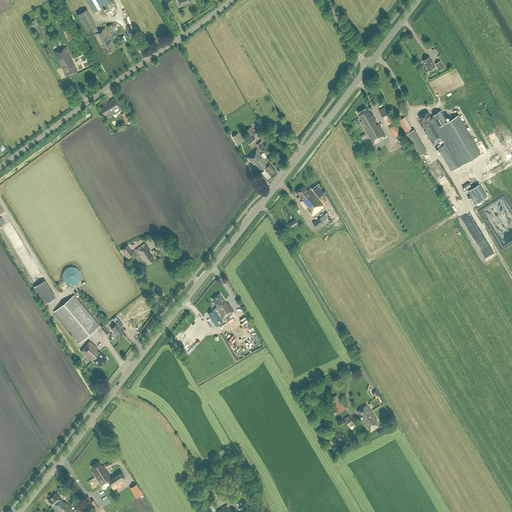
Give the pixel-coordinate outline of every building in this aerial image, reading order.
[(86,0),(93,11),(109,3),(107,0),(86,0)] [(92,29),(94,34),(101,47),(102,46),(106,54),(116,49),(108,33),(105,27),(99,31),(96,27),(96,26),(87,9),(77,14),(87,32),(92,29)] [(117,34),(111,24),(107,26),(113,38),(117,46),(121,44),(121,43),(116,34),(117,34)] [(65,30),(69,40),(74,37),(73,35),(74,34),(70,27),(65,30)] [(66,76),(77,71),(71,59),(72,59),(66,46),(55,52),(66,76)] [(429,70),(435,66),(429,56),(423,60),(429,70)] [(439,70),(444,67),(440,60),(435,63),(439,70)] [(126,123),(126,122),(132,119),(126,110),(123,112),(121,109),(114,97),(108,101),(109,103),(100,108),(104,114),(106,114),(108,117),(112,114),(119,111),(120,113),(126,123)] [(388,125),(393,122),(384,106),(379,110),(388,125)] [(386,136),(379,123),(377,125),(375,121),(376,120),(373,115),(372,116),(366,107),(367,107),(366,107),(358,112),(362,120),(360,121),(371,138),(375,144),(386,136)] [(433,115),(434,116),(431,118),(428,112),(419,117),(422,122),(420,123),(423,127),(424,126),(426,129),(425,130),(429,139),(430,138),(431,138),(433,141),(432,141),(434,145),(436,144),(442,140),(444,144),(438,148),(452,171),(480,154),(458,115),(447,121),(441,110),(433,115)] [(406,132),(412,129),(408,122),(402,126),(406,132)] [(396,125),(389,129),(394,136),(401,132),(396,125)] [(245,130),(250,136),(253,133),(249,127),(245,130)] [(250,144),(256,140),(252,135),(252,136),(251,135),(247,139),(247,140),(250,144)] [(261,139),(266,145),(270,141),(267,137),(264,136),(261,139)] [(256,144),(258,146),(260,149),(265,145),(262,142),(262,143),(260,141),(256,144)] [(266,180),(276,171),(256,149),(247,157),(258,169),(258,168),(261,171),(259,172),(266,180)] [(310,187),(312,189),(319,184),(317,181),(310,187)] [(465,191),(472,187),(469,182),(462,186),(465,191)] [(312,214),(323,205),(309,189),(307,190),(303,185),(296,192),(303,200),(301,201),(307,208),(308,207),(311,210),(309,211),(312,214)] [(324,193),(318,186),(313,190),(319,197),(324,193)] [(319,216),(323,220),(328,216),(325,211),(319,216)] [(318,218),(312,223),(317,227),(322,223),(318,218)] [(148,263),(154,259),(148,251),(150,250),(145,243),(136,249),(143,259),(144,258),(148,263)] [(127,258),(134,254),(127,245),(121,249),(127,258)] [(79,270),(78,269),(77,268),(76,267),(74,266),(73,266),(71,266),(69,266),(68,267),(67,267),(65,268),(64,269),(63,271),(63,272),(62,274),(62,275),(62,277),(63,278),(63,280),(64,281),(65,282),(67,283),(68,284),(70,284),(71,284),(73,284),(74,284),(76,283),(77,283),(78,282),(79,280),(80,279),(81,277),(81,276),(81,274),(80,273),(80,271),(79,270)] [(55,297),(45,279),(34,286),(44,304),(55,297)] [(228,316),(234,312),(233,311),(228,302),(227,303),(220,294),(212,299),(216,306),(215,306),(216,307),(214,309),(208,313),(210,316),(209,316),(216,326),(223,321),(219,316),(221,314),(223,318),(223,317),(226,321),(230,319),(228,316)] [(79,342),(100,325),(74,295),(54,311),(79,342)] [(118,336),(124,331),(120,327),(123,324),(119,319),(115,322),(116,324),(111,328),(118,336)] [(100,326),(107,334),(110,331),(105,324),(107,323),(106,321),(103,322),(104,323),(100,326)] [(232,325),(226,328),(235,345),(243,341),(242,339),(246,338),(243,332),(237,335),(232,325)] [(204,338),(199,333),(189,342),(194,347),(204,338)] [(100,365),(106,358),(96,349),(97,348),(89,341),(81,350),(92,361),(93,360),(100,365)] [(371,391),(374,397),(379,394),(375,388),(371,391)] [(328,400),(337,413),(345,408),(337,395),(328,400)] [(357,411),(368,427),(370,431),(378,426),(376,422),(377,420),(367,404),(357,411)] [(349,415),(344,418),(350,427),(354,423),(349,415)] [(101,484),(107,480),(111,478),(111,477),(103,465),(102,466),(99,461),(91,466),(94,471),(93,472),(101,484)] [(121,471),(111,477),(111,478),(107,480),(112,489),(118,486),(116,483),(124,477),(121,471)] [(233,479),(227,487),(233,492),(237,488),(235,486),(237,483),(233,479)] [(130,484),(136,495),(142,492),(137,481),(130,484)] [(70,511),(73,510),(65,501),(64,502),(55,493),(52,496),(51,497),(48,500),(53,506),(52,507),(56,511),(54,511),(53,511),(70,511)] [(94,497),(90,499),(96,509),(99,507),(94,497)] [(214,497),(210,499),(213,503),(216,507),(219,504),(214,497)]
